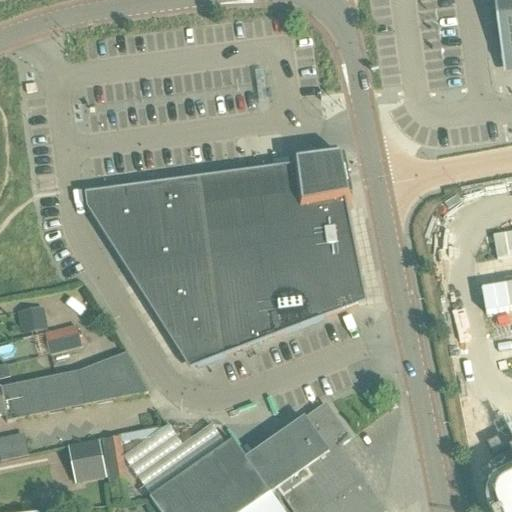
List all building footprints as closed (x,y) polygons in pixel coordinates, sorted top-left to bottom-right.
[(511,0),(494,0),(496,10),(505,74),(511,73),(511,0)] [(32,87),(25,87),(27,95),(33,94),(37,94),(36,86),(32,87)] [(338,164),(307,168),(306,163),(290,165),(291,170),(91,196),(95,224),(177,352),(194,351),(197,370),(361,308),(353,273),(360,271),(347,207),(351,206),(349,194),(344,195),(338,164)] [(42,311),(28,314),(33,337),(47,333),(42,311)] [(52,334),(58,356),(83,350),(77,328),(52,334)] [(148,396),(126,356),(80,374),(66,377),(11,390),(0,392),(0,418),(6,417),(7,425),(148,396)] [(7,367),(0,368),(0,383),(10,380),(7,367)] [(234,444),(152,502),(158,511),(279,511),(281,511),(271,498),(279,493),(292,511),(382,511),(338,450),(340,449),(350,442),(326,408),(272,446),(247,463),(234,444)] [(493,459),(511,450),(511,433),(487,446),(493,459)] [(119,440),(103,443),(113,508),(130,505),(119,440)] [(75,488),(92,485),(107,482),(100,443),(68,449),(75,488)] [(511,487),(499,489),(500,501),(511,499),(511,487)]
